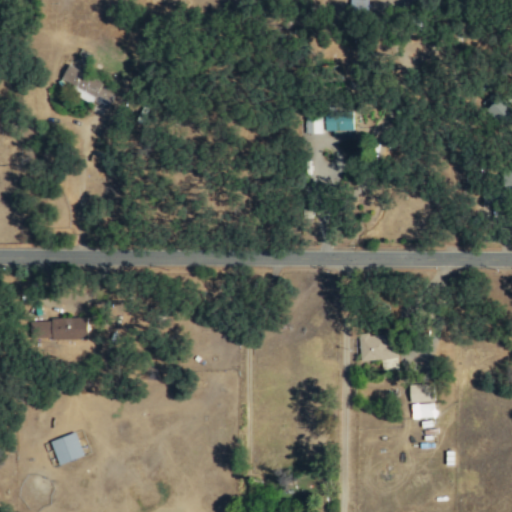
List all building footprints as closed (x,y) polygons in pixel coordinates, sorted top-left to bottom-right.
[(102,84),(67,65),(58,83),(107,109),(115,95),(100,88),(102,84)] [(351,135),(351,113),(324,114),(324,136),(351,135)] [(305,135),(321,134),(320,117),(304,117),(305,135)] [(397,369),(395,340),(387,341),(387,333),(356,335),(358,361),(379,359),(379,370),(397,369)] [(409,404),(410,418),(433,418),(433,403),(409,404)] [(48,441),(57,464),(82,455),(73,432),(48,441)]
